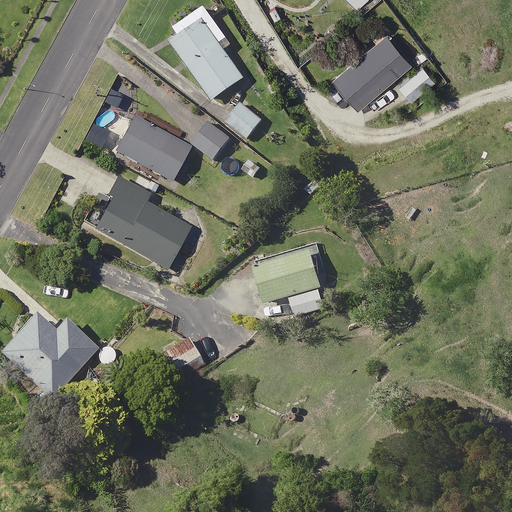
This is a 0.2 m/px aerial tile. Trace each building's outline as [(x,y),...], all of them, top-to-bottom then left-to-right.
[(346,0),(359,12),(370,0),(346,0)] [(230,46),(207,14),(178,35),(184,43),(174,49),(216,108),(248,84),(224,51),(230,46)] [(401,60),(376,33),(361,48),(367,55),(335,84),(353,104),(401,60)] [(427,74),(415,60),(391,81),(404,95),(427,74)] [(264,126),(241,107),(225,125),(248,145),(264,126)] [(190,152),(136,124),(117,160),(172,188),(190,152)] [(235,146),(209,129),(194,152),(220,169),(235,146)] [(160,197),(125,179),(111,206),(115,208),(99,239),(173,277),(195,235),(152,213),(160,197)] [(318,307),(306,263),(258,276),(265,303),(286,298),(291,314),(318,307)] [(50,326),(26,307),(0,340),(0,352),(31,377),(53,394),(94,342),(59,314),(50,326)] [(200,361),(183,334),(155,351),(172,378),(200,361)]
